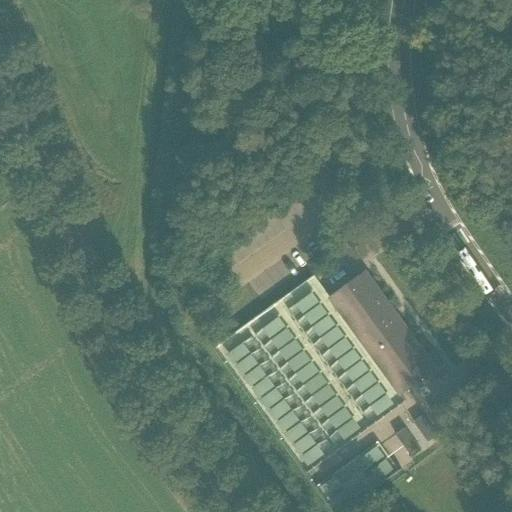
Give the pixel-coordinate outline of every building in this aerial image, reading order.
[(203,145),(208,149),(213,143),(208,139),(203,145)] [(329,298),(401,396),(437,370),(365,272),(329,298)] [(297,302),(303,311),(319,300),(313,290),(297,302)] [(305,312),(312,322),(328,311),(321,301),(305,312)] [(313,324),(321,334),(336,323),(329,312),(313,324)] [(264,326),(270,335),(286,323),(280,315),(264,326)] [(322,335),(329,345),(345,334),(337,324),(322,335)] [(272,337),(278,346),(295,334),(288,326),(272,337)] [(330,346),(337,356),(353,345),(346,335),(330,346)] [(280,349),(287,358),(303,346),(297,337),(280,349)] [(249,349),(244,341),(228,352),(234,360),(249,349)] [(338,357),(345,368),(361,356),(354,346),(338,357)] [(289,360),(295,369),(311,357),(305,349),(289,360)] [(258,360),(252,352),(236,363),(242,371),(258,360)] [(346,369),(354,379),(369,368),(362,358),(346,369)] [(297,372),(303,380),(320,368),(313,360),(297,372)] [(266,371),(260,363),(244,375),(250,383),(266,371)] [(355,380),(362,390),(378,379),(370,369),(355,380)] [(305,383),(311,392),(328,380),(321,371),(305,383)] [(462,385),(468,393),(488,379),(482,371),(462,385)] [(274,383),(269,375),(253,386),(258,394),(274,383)] [(363,391),(370,402),(386,390),(379,380),(363,391)] [(313,395),(320,403),(336,391),(330,383),(313,395)] [(283,394),(277,386),(261,398),(267,405),(283,394)] [(371,403),(378,413),(394,402),(387,392),(371,403)] [(322,406),(328,414),(344,402),(338,394),(322,406)] [(429,409),(435,416),(455,402),(449,394),(429,409)] [(291,405),(285,398),(269,409),(275,417),(291,405)] [(330,417),(336,426),(352,414),(346,405),(330,417)] [(299,417),(293,409),(278,420),(283,428),(299,417)] [(413,422),(428,443),(438,436),(423,415),(413,422)] [(338,428),(344,436),(345,437),(361,425),(354,417),(338,428)] [(307,428),(302,420),(286,431),(292,439),(307,428)] [(396,435),(412,458),(421,451),(405,428),(396,435)] [(316,439),(310,432),(294,443),(300,451),(316,439)] [(324,451),(318,443),(302,454),(308,462),(324,451)] [(362,456),(368,466),(385,454),(378,445),(362,456)] [(371,468),(377,478),(394,466),(387,457),(371,468)] [(343,483),(336,474),(321,485),(328,495),(343,483)] [(353,497),(346,487),(331,499),(338,508),(353,497)]
